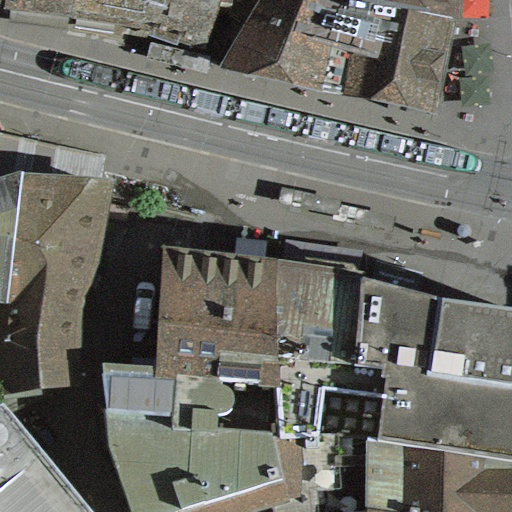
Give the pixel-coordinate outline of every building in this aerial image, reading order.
[(6,0),(6,5),(25,7),(72,13),(73,0),(6,0)] [(156,0),(156,3),(140,2),(139,0),(73,0),(72,13),(105,18),(143,24),(205,46),(219,11),(214,10),(216,0),(156,0)] [(448,42),(453,19),(342,0),(232,0),(231,13),(250,24),(236,46),(225,67),(320,89),(346,93),(430,111),(430,113),(435,114),(435,112),(448,42)] [(342,0),(453,19),(454,0),(342,0)] [(76,310),(71,310),(104,193),(52,189),(15,187),(2,307),(0,306),(0,418),(61,391),(61,384),(70,383),(70,324),(76,324),(76,310)] [(0,190),(0,306),(2,307),(15,187),(0,190)] [(270,362),(267,273),(194,266),(159,262),(152,375),(98,372),(108,452),(128,511),(184,511),(276,484),(268,445),(275,443),(275,442),(271,362),(270,362)] [(352,372),(358,287),(301,279),(267,273),(270,362),(271,362),(352,372)] [(511,394),(427,381),(439,309),(395,297),(358,287),(352,372),(271,362),(275,442),(364,445),(511,468),(511,394)] [(511,318),(459,311),(439,309),(427,381),(511,394),(511,318)] [(71,511),(0,425),(0,511),(71,511)] [(511,511),(511,468),(364,445),(275,442),(275,443),(268,445),(276,484),(184,511),(511,511)]
